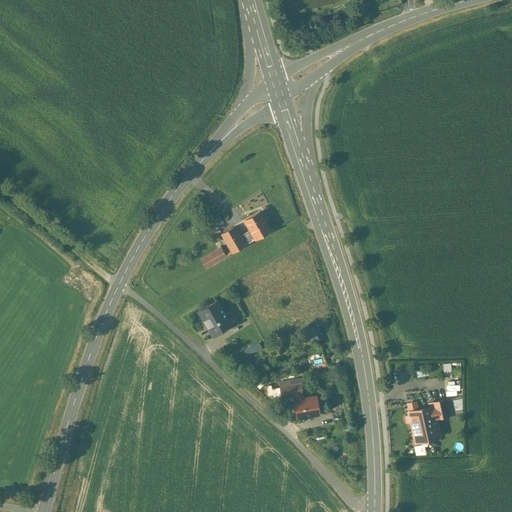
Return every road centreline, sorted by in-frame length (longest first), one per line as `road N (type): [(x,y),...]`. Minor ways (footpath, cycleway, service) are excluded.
road 1 (secondary): [(373,511),(363,361),(305,172)]
road 2 (unclassified): [(119,284),(363,511)]
road 3 (tertiary): [(119,284),(77,389),(43,511)]
road 4 (tertiary): [(207,154),(152,224),(119,284)]
road 5 (track): [(119,284),(0,191)]
